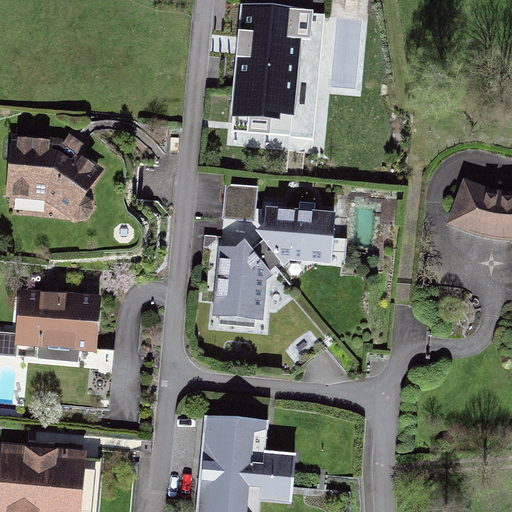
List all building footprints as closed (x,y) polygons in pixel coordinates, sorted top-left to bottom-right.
[(314,7),(239,1),(228,132),(315,140),(325,14),(313,13),(314,7)] [(62,138),(11,135),(6,197),(46,200),(70,217),(72,216),(77,218),(88,218),(94,209),(92,199),(85,193),(106,168),(84,153),(89,146),(70,133),(65,140),(62,138)] [(465,177),(446,223),(467,231),(481,235),(498,238),(511,239),(511,189),(503,189),(488,186),(465,177)] [(255,221),(258,186),(225,183),(222,218),(255,221)] [(212,315),(264,318),(267,279),(274,273),(270,269),(280,261),(283,265),(290,259),(330,262),(335,211),(266,205),(265,221),(256,227),(265,238),(253,247),(245,237),(235,244),(218,243),(212,315)] [(78,350),(96,352),(101,295),(20,287),(15,344),(38,347),(37,358),(77,361),(78,350)] [(269,419),(204,414),(196,511),(261,511),(262,501),(292,503),(296,450),(267,448),(269,419)] [(80,511),(86,448),(1,441),(0,455),(0,511),(80,511)]
